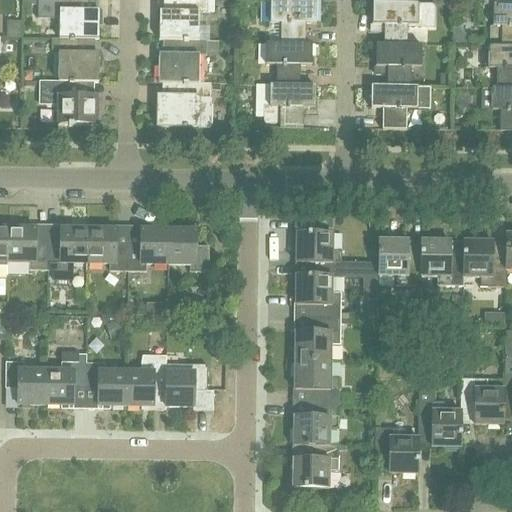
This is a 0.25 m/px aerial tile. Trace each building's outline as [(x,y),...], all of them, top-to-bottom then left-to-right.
[(79,10),(78,0),(21,0),(22,5),(36,5),(36,19),(57,19),(57,38),(68,38),(68,40),(73,40),(74,38),(78,38),(98,39),(98,10),(79,10)] [(158,11),(157,40),(162,40),(177,40),(182,40),(182,42),(187,42),(187,40),(198,41),(198,27),(198,12),(205,12),(205,0),(177,0),(177,11),(164,11),(158,11)] [(300,3),(276,3),(269,3),(269,24),(280,25),(280,44),(302,44),(302,26),(315,26),(316,3),(300,3)] [(434,5),(410,4),(387,4),(371,4),(371,34),(384,34),(383,44),(405,45),(405,28),(434,28),(434,5)] [(511,5),(496,5),(491,5),(491,27),(499,27),(499,46),(511,46),(511,5)] [(57,53),(57,82),(68,82),(68,84),(73,83),(73,82),(78,82),(98,82),(98,53),(78,53),(78,38),(74,38),(73,40),(68,40),(68,38),(57,38),(50,38),(50,53),(57,53)] [(209,41),(198,41),(187,40),(187,42),(182,42),(182,40),(177,40),(177,55),(157,55),(157,83),(176,84),(182,84),(182,85),(187,85),(188,84),(198,84),(198,55),(218,55),(218,41),(209,41)] [(310,44),(302,44),(280,44),(265,44),(265,65),(276,66),(276,86),(298,87),(298,66),(310,66),(310,44)] [(386,87),(409,87),(409,67),(420,67),(420,45),(405,45),(383,44),(374,44),(374,67),(373,76),(386,76),(386,87)] [(484,46),(484,68),(495,68),(494,91),(511,90),(511,46),(499,46),(489,46),(484,46)] [(32,72),(22,72),(22,82),(32,82),(32,72)] [(439,74),(439,87),(448,87),(449,75),(439,74)] [(39,82),(39,104),(44,104),(56,105),(56,125),(97,126),(97,96),(94,96),(78,96),(78,82),(73,82),(73,83),(68,84),(68,82),(57,82),(50,82),(45,82),(39,82)] [(157,127),(198,127),(209,127),(210,92),(221,92),(221,84),(198,84),(188,84),(187,85),(182,85),(182,84),(176,84),(176,97),(157,97),(157,127)] [(314,87),(298,87),(276,86),(268,86),(268,108),(264,108),(264,124),(278,124),(278,129),(301,129),(301,108),(314,108),(314,87)] [(370,87),(370,109),(381,109),(381,130),(405,130),(406,109),(429,110),(429,87),(409,87),(386,87),(370,87)] [(481,90),(481,112),(483,112),(489,112),(498,112),(498,132),(511,131),(511,90),(494,91),(490,91),(484,90),(481,90)] [(29,271),(45,271),(45,246),(34,246),(34,229),(6,228),(6,263),(29,263),(29,271)] [(45,246),(45,271),(51,271),(51,281),(71,282),(71,264),(86,264),(86,229),(72,229),(59,229),(59,246),(45,246)] [(86,229),(86,264),(108,264),(108,272),(127,272),(127,247),(115,247),(115,230),(86,229)] [(145,265),(167,265),(168,230),(139,230),(139,247),(127,247),(127,272),(145,273),(145,265)] [(195,230),(168,230),(167,265),(189,265),(189,273),(207,273),(207,247),(195,247),(195,230)] [(312,263),(312,275),(331,276),(330,277),(340,277),(340,251),(331,251),(331,233),(296,233),(296,263),(312,263)] [(420,287),(420,278),(419,277),(419,257),(407,257),(408,240),(378,239),(378,277),(395,277),(394,287),(420,287)] [(463,288),(463,278),(462,278),(462,258),(450,258),(450,241),(420,240),(419,257),(419,277),(420,278),(437,278),(437,287),(463,288)] [(462,241),(462,258),(462,278),(463,278),(479,278),(479,288),(505,289),(505,271),(504,271),(504,258),(493,258),(493,242),(462,241)] [(363,263),(363,278),(377,278),(377,263),(363,263)] [(312,319),(339,319),(339,294),(330,294),(330,277),(331,276),(312,275),(295,275),(295,306),(312,306),(312,319)] [(377,307),(368,307),(368,320),(377,320),(377,307)] [(207,319),(207,309),(179,308),(179,319),(207,319)] [(294,332),(294,362),(329,362),(329,346),(339,346),(339,319),(312,319),(312,332),(294,332)] [(108,327),(113,342),(130,336),(125,321),(108,327)] [(418,361),(434,361),(435,345),(419,344),(418,361)] [(385,347),(385,362),(396,362),(397,347),(385,347)] [(398,347),(398,362),(413,362),(413,347),(398,347)] [(84,391),(84,365),(85,356),(79,355),(79,353),(61,353),(61,373),(44,372),(44,407),(72,408),(73,391),(84,391)] [(153,391),(165,391),(165,373),(166,357),(142,357),(139,373),(125,373),(124,408),(153,408),(153,391)] [(294,362),(294,392),(311,392),(311,404),(338,404),(338,379),(329,378),(329,362),(294,362)] [(44,407),(44,372),(24,372),(24,364),(4,364),(4,389),(17,390),(17,407),(44,407)] [(124,408),(125,373),(103,373),(103,365),(84,365),(84,391),(98,391),(97,408),(124,408)] [(165,373),(165,391),(165,408),(201,408),(201,391),(207,391),(207,365),(188,365),(188,373),(165,373)] [(511,376),(502,376),(502,390),(502,402),(503,402),(511,402),(511,376)] [(503,425),(503,420),(503,402),(502,402),(502,390),(487,390),(487,381),(459,380),(459,407),(471,407),(471,425),(503,425)] [(429,447),(459,448),(459,433),(459,425),(460,413),(459,413),(444,413),(444,403),(433,403),(433,391),(417,390),(417,416),(417,424),(417,430),(429,430),(429,447)] [(293,447),(310,447),(329,447),(329,446),(329,430),(338,431),(338,410),(338,404),(311,404),(311,418),(293,418),(293,447)] [(386,474),(417,475),(418,447),(418,439),(417,439),(402,439),(402,429),(380,429),(375,429),(374,429),(374,456),(386,457),(386,474)] [(293,460),(292,489),(328,490),(328,473),(338,473),(338,446),(329,446),(329,447),(310,447),(310,460),(293,460)]
